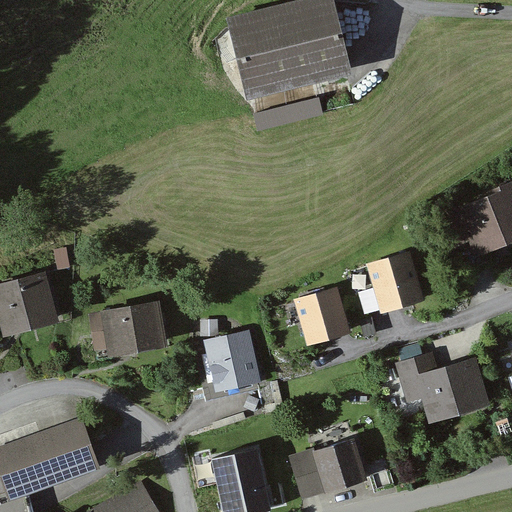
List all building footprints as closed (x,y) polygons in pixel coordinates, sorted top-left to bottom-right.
[(288,0),(231,14),(233,25),(248,87),(352,62),(336,0),(288,0)] [(318,95),(253,110),(257,128),(322,112),(318,95)] [(486,249),(511,239),(511,177),(495,184),(497,190),(446,209),(469,268),(490,260),(486,249)] [(66,247),(54,249),(57,267),(70,264),(66,247)] [(407,251),(367,263),(374,285),(358,290),(365,311),(380,307),(381,310),(405,303),(421,298),(407,251)] [(54,317),(41,271),(0,282),(0,314),(5,332),(54,317)] [(335,285),(297,297),(311,341),(329,335),(339,332),(346,330),(349,329),(335,285)] [(158,302),(90,314),(98,358),(111,355),(110,351),(165,341),(158,302)] [(366,317),(359,320),(364,336),(377,332),(372,316),(366,317)] [(205,336),(216,387),(261,378),(250,327),(220,332),(220,319),(201,318),(201,336),(205,336)] [(406,397),(424,392),(432,418),(493,401),(479,352),(435,364),(432,351),(396,360),(406,397)] [(89,439),(80,415),(0,444),(0,465),(11,494),(98,462),(89,439)] [(352,435),(289,453),(302,497),(365,478),(361,465),(352,435)] [(256,443),(203,467),(223,511),(242,502),(276,486),(256,443)] [(155,511),(139,483),(86,511),(155,511)]
